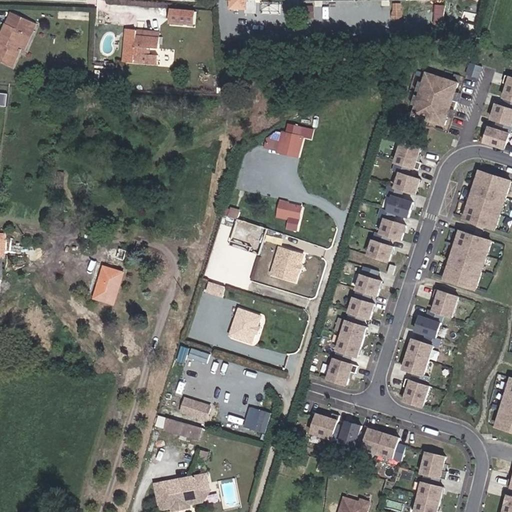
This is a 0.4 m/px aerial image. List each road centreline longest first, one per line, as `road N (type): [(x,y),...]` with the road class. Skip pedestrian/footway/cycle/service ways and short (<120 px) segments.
road 1 (track): [(100,511),(173,263),(150,244),(0,224)]
road 2 (residential): [(511,161),(478,151),(444,172),(372,400)]
road 3 (residential): [(372,400),(467,430),(482,448),(470,511)]
